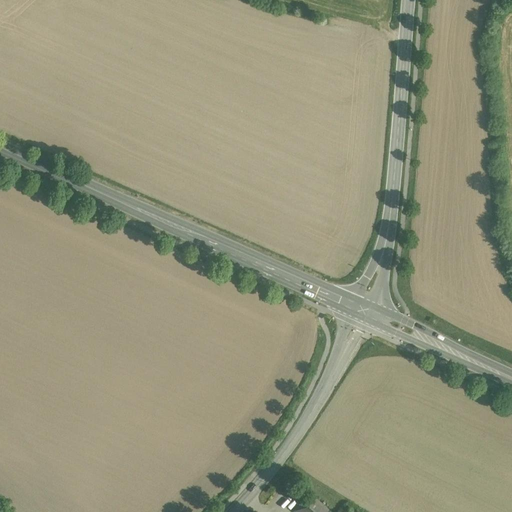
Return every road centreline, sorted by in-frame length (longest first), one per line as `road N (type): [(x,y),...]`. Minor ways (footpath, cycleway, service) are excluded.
road 1 (primary): [(0,148),(364,310)]
road 2 (secondary): [(410,0),(395,198),(364,310)]
road 3 (tertiary): [(364,310),(319,402),(237,511)]
road 4 (primary): [(364,310),(511,376)]
